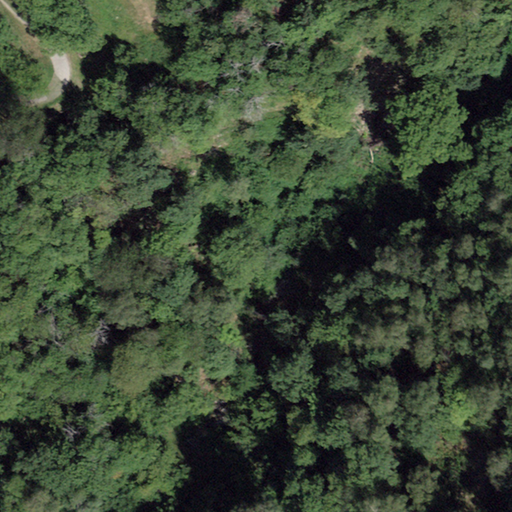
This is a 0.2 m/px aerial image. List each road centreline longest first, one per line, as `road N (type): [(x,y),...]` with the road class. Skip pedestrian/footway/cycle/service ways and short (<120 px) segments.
road 1 (track): [(68,87),(128,116),(188,130),(405,98),(431,108),(453,137),(460,164),(409,394),(372,511)]
road 2 (track): [(0,427),(104,427),(138,415),(164,425),(200,476),(193,511)]
road 3 (track): [(5,0),(41,26),(68,87),(50,101),(0,95)]
